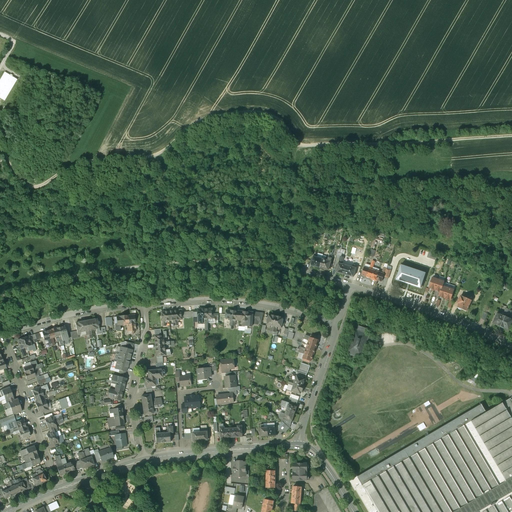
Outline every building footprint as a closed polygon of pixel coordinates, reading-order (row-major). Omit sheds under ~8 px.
[(0,79),(0,98),(5,101),(17,80),(4,72),(0,79)] [(437,255),(428,252),(427,257),(436,260),(437,255)] [(313,257),(313,256),(313,259),(311,263),(311,265),(320,268),(322,259),(313,257)] [(328,260),(322,259),(320,268),(328,270),(329,267),(330,264),(331,261),(330,261),(328,260)] [(338,263),(337,266),(336,265),(335,269),(336,269),(336,272),(344,274),(347,266),(341,264),(338,263)] [(425,273),(401,265),(396,280),(420,288),(425,273)] [(352,267),(347,266),(344,274),(353,277),(354,274),(355,275),(356,271),(355,271),(356,268),(355,268),(352,267)] [(391,270),(386,268),(384,274),(383,277),(388,278),(391,270)] [(372,270),(369,269),(366,277),(372,278),(371,279),(372,280),(375,281),(376,280),(378,272),(374,270),(372,270)] [(378,272),(376,280),(381,282),(383,277),(384,274),(381,273),(378,272)] [(438,280),(432,278),(431,281),(430,283),(430,284),(429,288),(435,290),(438,280)] [(438,280),(435,290),(440,292),(442,286),(444,282),(438,280)] [(442,286),(440,292),(439,296),(444,298),(448,288),(442,286)] [(453,290),(448,288),(444,298),(450,300),(451,296),(452,296),(453,293),(452,293),(453,290)] [(471,300),(461,296),(456,305),(458,306),(457,307),(458,308),(458,309),(459,310),(460,310),(461,310),(462,309),(466,311),(471,300)] [(253,312),(246,312),(245,321),(247,321),(249,321),(249,320),(252,320),(253,312)] [(504,316),(497,313),(494,321),(493,321),(493,322),(493,324),(495,325),(495,324),(500,327),(505,317),(504,316)] [(276,316),(269,315),(267,325),(272,326),(274,326),(276,316)] [(284,318),(276,316),(274,326),(277,327),(282,328),(282,325),(284,325),(284,323),(283,323),(284,318)] [(511,319),(507,317),(505,317),(500,327),(506,329),(506,330),(507,331),(509,330),(510,328),(511,323),(511,319)] [(94,319),(91,320),(93,330),(96,329),(99,328),(97,319),(95,319),(94,319)] [(353,328),(346,352),(350,353),(348,358),(357,361),(358,355),(364,357),(368,342),(371,333),(366,332),(367,328),(358,325),(357,329),(353,328)] [(316,337),(311,335),(310,337),(309,341),(308,345),(315,348),(316,346),(317,346),(317,344),(318,341),(316,339),(315,339),(316,337)] [(29,337),(23,338),(26,347),(29,346),(31,346),(31,345),(29,337)] [(23,338),(20,339),(18,339),(18,341),(18,343),(19,343),(20,347),(20,349),(21,349),(23,348),(26,347),(23,338)] [(315,348),(308,345),(307,346),(306,349),(305,352),(313,354),(314,352),(314,353),(315,350),(315,348)] [(125,348),(121,347),(119,354),(130,357),(132,350),(125,348)] [(313,354),(305,352),(304,354),(302,360),(309,363),(310,361),(311,361),(312,359),(313,357),(312,357),(313,354)] [(119,354),(117,361),(117,362),(128,365),(130,365),(131,362),(129,361),(130,357),(119,354)] [(233,359),(221,361),(222,366),(222,369),(223,369),(229,368),(229,367),(234,366),(233,359)] [(36,361),(30,363),(31,366),(32,365),(33,371),(36,370),(43,368),(43,367),(42,365),(42,363),(37,365),(36,361)] [(128,365),(117,362),(115,368),(120,370),(126,371),(128,365)] [(310,366),(301,363),(299,370),(307,373),(308,373),(310,366)] [(28,366),(26,367),(24,368),(24,371),(25,371),(26,374),(33,371),(32,365),(31,366),(28,367),(28,366)] [(210,368),(197,369),(198,379),(203,379),(207,378),(207,377),(211,377),(210,371),(210,368)] [(158,370),(148,371),(148,378),(148,379),(155,378),(158,378),(158,370)] [(26,374),(25,374),(27,379),(35,376),(33,371),(26,374)] [(47,372),(38,375),(35,376),(37,381),(42,380),(45,379),(49,377),(47,372)] [(180,377),(180,382),(181,386),(191,385),(190,382),(191,382),(190,376),(180,377)] [(227,377),(225,377),(226,388),(236,387),(235,376),(227,377)] [(305,379),(297,376),(295,381),(294,384),(304,387),(304,385),(303,384),(305,379)] [(155,378),(148,379),(148,378),(145,379),(145,387),(151,386),(155,386),(155,381),(155,378)] [(304,387),(294,384),(293,386),(292,391),(294,392),(294,394),(296,394),(297,393),(300,394),(301,392),(302,393),(304,387)] [(40,387),(33,390),(33,392),(34,396),(42,393),(41,390),(40,387)] [(9,388),(2,390),(3,396),(11,393),(9,388)] [(109,391),(108,393),(107,397),(120,400),(122,395),(114,393),(109,391)] [(11,393),(3,396),(4,396),(5,401),(8,400),(8,402),(12,401),(11,400),(13,399),(11,393)] [(42,393),(34,396),(36,400),(37,401),(37,402),(45,399),(43,395),(42,393)] [(230,394),(217,396),(217,399),(217,404),(218,404),(223,404),(222,404),(227,403),(233,402),(233,396),(232,394),(230,394)] [(150,395),(141,396),(143,407),(152,406),(151,404),(150,395)] [(199,396),(184,398),(185,406),(186,409),(200,407),(199,396)] [(65,398),(59,400),(63,409),(68,407),(65,398)] [(511,511),(511,399),(511,398),(503,402),(486,412),(481,404),(358,477),(357,476),(349,481),(352,486),(351,486),(353,489),(353,488),(355,490),(356,490),(368,511),(511,511)] [(17,399),(14,400),(13,399),(11,400),(12,401),(8,402),(10,408),(19,405),(17,399)] [(45,399),(37,402),(37,401),(35,402),(37,408),(47,404),(45,399)] [(47,404),(37,408),(38,411),(40,411),(41,413),(49,410),(47,404)] [(289,405),(288,405),(287,409),(286,411),(294,414),(295,410),(296,407),(295,407),(295,405),(293,404),(292,406),(289,405)] [(19,405),(10,408),(13,414),(22,411),(19,405)] [(152,406),(143,407),(144,415),(149,414),(149,416),(152,415),(151,414),(153,414),(152,408),(152,406)] [(122,408),(113,409),(114,413),(114,417),(123,416),(122,408)] [(294,414),(286,411),(285,414),(284,418),(286,419),(292,421),(292,419),(292,418),(294,414)] [(0,419),(0,423),(1,423),(14,418),(13,415),(0,419)] [(123,416),(114,417),(116,426),(124,424),(123,416)] [(45,419),(47,425),(55,422),(54,420),(53,417),(52,417),(45,419)] [(14,418),(1,423),(3,427),(7,425),(8,424),(15,421),(14,418)] [(16,422),(15,422),(17,428),(25,425),(23,420),(16,422)] [(15,421),(8,424),(7,425),(8,429),(10,428),(10,430),(12,430),(17,428),(15,422),(16,422),(15,421)] [(55,422),(47,425),(49,430),(53,429),(56,428),(57,428),(56,425),(55,422)] [(274,424),(267,424),(268,428),(268,436),(277,435),(276,431),(275,431),(274,424)] [(284,424),(278,431),(285,433),(289,428),(284,424)] [(238,426),(237,426),(237,428),(231,428),(232,437),(242,437),(242,433),(244,433),(243,431),(242,431),(242,425),(241,425),(238,426)] [(263,425),(260,425),(260,431),(259,431),(259,436),(261,435),(261,436),(268,436),(268,428),(264,428),(263,425)] [(231,428),(225,429),(224,427),(223,427),(220,427),(220,432),(219,432),(219,435),(220,435),(221,438),(232,437),(231,428)] [(53,429),(49,430),(50,433),(47,435),(48,440),(56,437),(55,435),(53,429)] [(28,430),(19,433),(22,439),(30,436),(28,430)] [(204,432),(200,432),(200,440),(208,440),(208,438),(209,438),(209,435),(207,436),(207,432),(207,431),(207,432),(204,432)] [(200,432),(192,433),(193,434),(190,434),(190,440),(191,440),(192,441),(200,440),(200,432)] [(125,433),(116,435),(118,447),(124,446),(127,446),(125,433)] [(159,434),(155,434),(155,436),(153,436),(154,443),(163,442),(163,433),(159,434)] [(165,433),(163,433),(163,442),(171,442),(170,433),(165,433)] [(56,437),(48,440),(50,445),(58,443),(58,442),(56,437)] [(34,446),(20,451),(22,457),(23,457),(28,455),(36,452),(34,446)] [(110,449),(99,453),(98,451),(98,452),(101,461),(101,462),(114,457),(110,447),(110,448),(110,449)] [(88,449),(82,451),(83,452),(85,459),(91,457),(90,455),(88,449)] [(36,452),(28,455),(30,460),(38,457),(36,452)] [(38,457),(30,460),(31,461),(32,466),(40,463),(38,457)] [(91,457),(85,459),(88,466),(93,464),(91,457)] [(241,461),(239,461),(237,462),(234,462),(234,474),(236,474),(236,476),(237,476),(238,478),(241,478),(242,476),(246,476),(246,471),(246,462),(242,462),(241,461)] [(63,465),(62,465),(65,473),(71,471),(68,463),(63,465)] [(300,464),(293,463),(293,464),(293,467),(293,468),(294,468),(294,470),(293,470),(293,471),(293,472),(293,473),(293,476),(293,479),(293,480),(299,480),(307,480),(307,476),(307,475),(307,473),(307,472),(307,471),(307,469),(307,468),(307,464),(307,463),(300,463),(300,464)] [(62,465),(57,467),(60,475),(65,473),(62,465)] [(275,471),(266,471),(266,479),(275,479),(275,471)] [(43,473),(38,476),(41,483),(46,481),(43,473)] [(37,476),(32,478),(36,486),(41,483),(38,476),(37,476)] [(20,482),(17,484),(20,491),(25,489),(26,490),(30,488),(26,478),(21,481),(22,482),(20,482)] [(275,479),(266,479),(266,488),(275,488),(275,479)] [(14,485),(12,486),(15,494),(20,491),(17,484),(14,485)] [(9,487),(7,489),(10,496),(15,494),(12,486),(9,487)] [(301,487),(293,486),(292,495),(301,496),(301,487)] [(10,496),(7,489),(1,491),(4,496),(5,499),(10,496)] [(301,496),(292,495),(291,503),(300,504),(301,496)] [(243,497),(235,496),(233,505),(233,507),(236,507),(236,508),(241,509),(243,497)] [(124,498),(124,506),(134,507),(135,498),(124,498)] [(271,511),(273,501),(264,499),(261,511),(271,511)] [(56,501),(47,505),(48,506),(50,511),(59,508),(56,501)]
